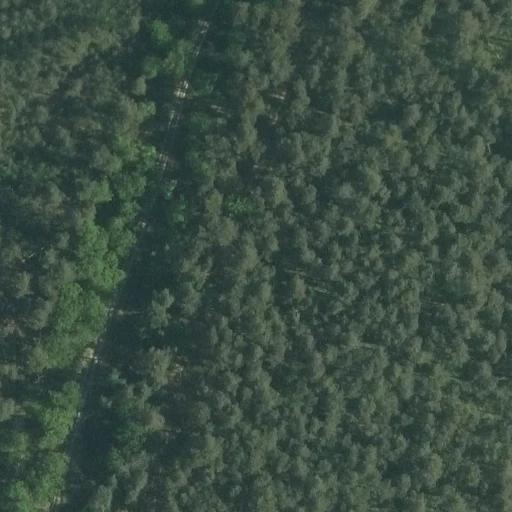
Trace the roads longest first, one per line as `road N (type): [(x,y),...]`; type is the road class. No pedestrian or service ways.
road 1 (track): [(325,0),(159,511)]
road 2 (track): [(21,511),(44,394),(172,0)]
